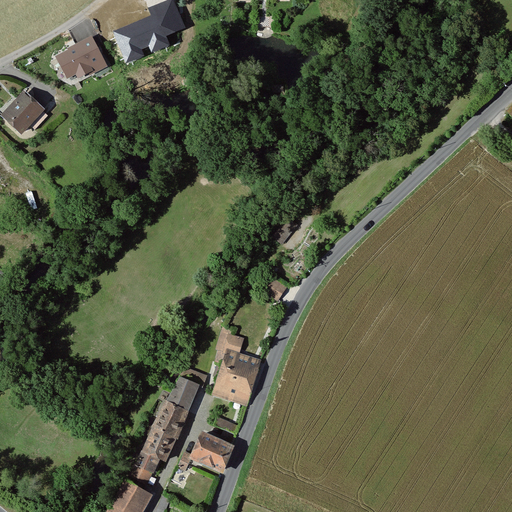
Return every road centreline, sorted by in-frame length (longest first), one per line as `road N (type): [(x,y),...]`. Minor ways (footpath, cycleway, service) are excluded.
road 1 (tertiary): [(511,88),(310,285),(217,511)]
road 2 (residential): [(0,63),(102,0)]
